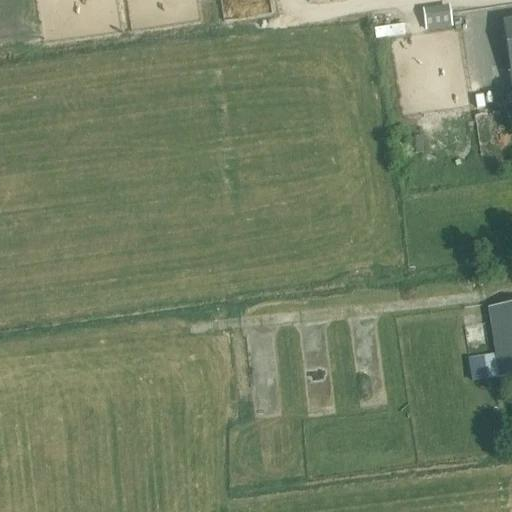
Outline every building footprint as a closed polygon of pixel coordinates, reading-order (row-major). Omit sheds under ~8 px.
[(225,0),(225,16),(242,17),(242,0),(225,0)] [(426,31),(449,28),(446,11),(424,15),(426,31)] [(384,22),(383,38),(408,39),(408,23),(384,22)] [(482,172),(511,165),(511,122),(510,111),(474,116),(482,172)] [(511,305),(487,309),(495,356),(467,360),(471,384),(498,379),(511,377),(511,305)] [(333,408),(331,371),(312,372),(315,409),(333,408)] [(386,384),(370,384),(370,401),(386,401),(386,384)]
